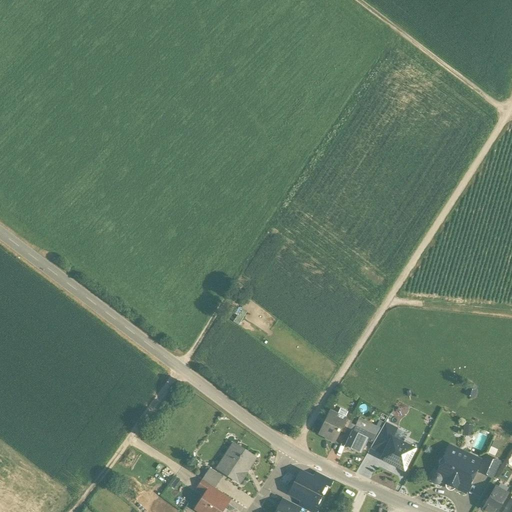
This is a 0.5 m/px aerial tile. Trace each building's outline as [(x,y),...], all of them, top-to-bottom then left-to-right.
[(475,392),(467,389),(465,395),(473,398),(475,392)] [(329,412),(319,435),(334,442),(338,432),(344,419),(329,412)] [(350,422),(345,419),(344,419),(338,432),(344,434),(350,422)] [(384,423),(381,428),(376,436),(370,448),(384,454),(391,439),(396,430),(384,423)] [(381,428),(377,425),(373,434),(375,435),(376,436),(381,428)] [(366,431),(355,426),(353,431),(364,437),(366,431)] [(353,431),(352,431),(345,447),(354,451),(356,446),(361,449),(366,440),(367,438),(364,437),(353,431)] [(373,434),(366,431),(364,437),(367,438),(366,440),(371,442),(375,435),(373,434)] [(381,460),(404,470),(413,449),(391,439),(384,454),(381,460)] [(253,456),(237,446),(227,461),(224,459),(217,469),(239,484),(246,473),(243,471),(253,456)] [(465,462),(446,454),(438,472),(436,472),(434,472),(433,473),(432,474),(431,475),(430,476),(430,477),(430,478),(430,479),(430,480),(431,481),(432,482),(432,483),(434,483),(436,484),(438,483),(439,483),(440,482),(441,481),(445,483),(445,484),(446,484),(447,484),(447,483),(454,486),(453,487),(453,488),(454,488),(455,488),(464,492),(478,461),(468,456),(465,462)] [(499,462),(486,456),(478,472),(492,478),(499,462)] [(222,477),(209,469),(202,481),(211,486),(214,488),(222,477)] [(295,483),(319,496),(325,485),(313,478),(300,472),(295,483)] [(316,472),(313,478),(325,485),(329,487),(332,481),(316,472)] [(319,496),(295,483),(289,494),(301,501),(313,507),(314,506),(319,496)] [(214,488),(211,486),(206,494),(209,496),(211,493),(218,498),(221,493),(214,488)] [(495,488),(483,509),(487,511),(495,511),(506,494),(495,488)] [(218,498),(211,493),(209,496),(205,503),(203,502),(198,510),(200,511),(220,511),(226,503),(218,498)] [(298,507),(283,499),(280,505),(293,511),(298,511),(301,508),(298,507)] [(313,507),(301,501),(298,507),(301,508),(308,511),(316,511),(318,509),(314,506),(313,507)]
